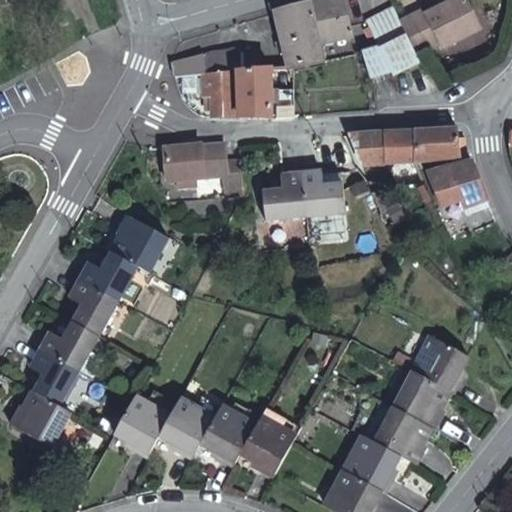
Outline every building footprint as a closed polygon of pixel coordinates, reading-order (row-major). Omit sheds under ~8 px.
[(343,0),(329,0),(310,4),(319,44),(351,37),(343,0)] [(427,10),(402,23),(409,37),(419,57),(442,45),(445,49),(482,29),(466,0),(459,0),(430,16),(427,10)] [(319,44),(310,4),(277,14),(290,68),(294,68),(323,62),(319,44)] [(402,23),(395,10),(369,22),(381,47),(382,50),(396,43),(409,37),(402,23)] [(409,37),(396,43),(410,70),(422,63),(419,57),(409,37)] [(396,43),(382,50),(395,74),(397,77),(410,70),(396,43)] [(381,47),(377,49),(391,74),(395,74),(382,50),(381,47)] [(192,60),(173,65),(176,79),(204,76),(264,70),(262,53),(241,53),(240,49),(205,55),(205,59),(192,60)] [(391,74),(377,49),(365,54),(376,76),(391,74)] [(272,70),(264,70),(204,76),(206,96),(213,95),(215,118),(295,119),(295,90),(272,90),(272,83),(272,70)] [(204,76),(176,79),(181,98),(185,103),(187,106),(193,110),(201,113),(207,116),(215,118),(213,95),(206,96),(204,76)] [(459,131),(415,133),(417,162),(461,156),(459,131)] [(386,135),(388,163),(400,164),(417,162),(415,133),(386,135)] [(386,135),(351,136),(363,164),(388,163),(386,135)] [(227,163),(226,148),(226,144),(165,150),(169,182),(190,179),(206,177),(224,176),(226,196),(245,194),(242,161),(227,163)] [(488,201),(474,159),(447,165),(429,173),(443,205),(457,200),(461,211),(488,201)] [(276,191),(255,192),(257,223),(311,220),(312,232),(343,231),(341,184),(319,185),(318,171),(276,173),(276,191)] [(388,175),(367,179),(382,213),(388,210),(386,205),(390,202),(384,188),(392,186),(388,175)] [(443,224),(451,240),(497,222),(493,213),(491,206),(443,224)] [(169,241),(127,218),(117,236),(121,238),(112,255),(101,274),(89,267),(69,303),(81,309),(62,343),(51,337),(30,373),(42,379),(24,412),(20,410),(9,428),(52,451),(71,416),(59,410),(137,269),(150,276),(169,241)] [(259,245),(300,244),(299,224),(259,225),(259,245)] [(121,238),(117,236),(108,252),(112,255),(121,238)] [(469,358),(431,337),(371,441),(360,435),(320,504),(335,511),(369,511),(371,511),(367,509),(376,492),(380,494),(391,475),(387,473),(397,456),(412,465),(422,447),(418,445),(428,428),(432,430),(442,412),(438,410),(448,393),(452,395),(463,378),(459,375),(469,358)] [(170,415),(137,396),(116,433),(131,442),(129,446),(147,456),(159,434),(177,445),(175,448),(192,459),(201,443),(218,452),(216,457),(234,466),(241,454),(258,463),(256,468),(273,477),(296,437),(261,418),(256,427),(221,407),(216,417),(180,397),(170,415)] [(266,409),(261,418),(296,437),(301,428),(266,409)]
